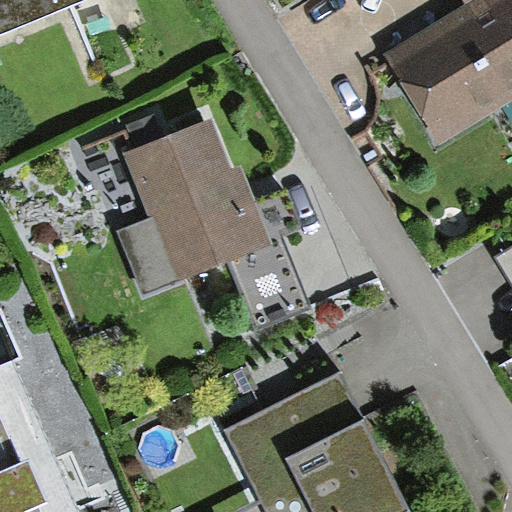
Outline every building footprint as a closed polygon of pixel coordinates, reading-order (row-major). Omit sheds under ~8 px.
[(0,0),(0,30),(72,0),(0,0)] [(511,0),(457,0),(461,6),(379,55),(432,142),(511,93),(511,0)] [(206,117),(119,150),(143,213),(128,219),(152,282),(264,239),(234,162),(225,166),(206,117)] [(511,244),(492,257),(511,290),(511,244)] [(0,511),(68,511),(0,345),(0,511)] [(405,511),(334,370),(220,428),(256,499),(230,511),(405,511)]
